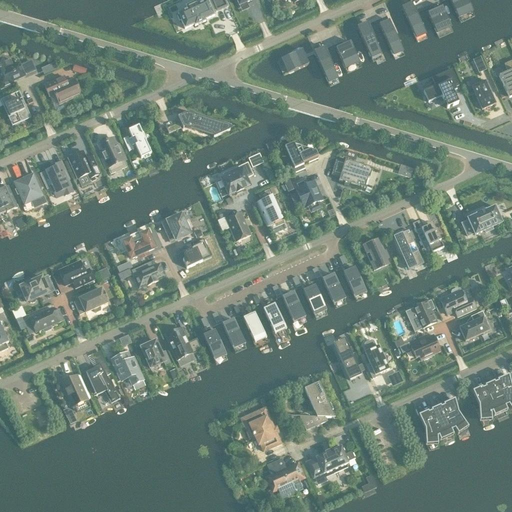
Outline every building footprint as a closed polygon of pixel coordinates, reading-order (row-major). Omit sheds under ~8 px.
[(178,16),(177,16),(179,22),(181,21),(185,30),(192,26),(194,26),(195,27),(205,22),(205,21),(214,17),(212,12),(214,11),(215,11),(216,13),(228,7),(224,0),(211,0),(207,2),(207,1),(198,5),(196,2),(186,7),(187,10),(178,14),(178,16)] [(472,11),(466,0),(449,0),(458,18),(472,11)] [(425,33),(418,18),(412,5),(402,10),(415,38),(425,33)] [(450,27),(442,8),(428,15),(436,33),(450,27)] [(402,51),(389,23),(380,27),(392,55),(402,51)] [(380,53),(367,25),(358,29),(370,57),(380,53)] [(359,62),(350,43),(336,50),(344,69),(359,62)] [(337,78),(328,57),(324,50),(315,54),(327,82),(337,78)] [(282,60),(289,74),(308,65),(301,51),(282,60)] [(479,73),(486,70),(480,58),(473,61),(479,73)] [(0,88),(1,90),(13,84),(12,81),(24,76),(19,64),(13,67),(10,60),(4,63),(2,59),(0,59),(0,88)] [(511,61),(504,65),(508,73),(499,77),(508,97),(509,99),(511,98),(511,61)] [(56,63),(50,65),(53,72),(59,69),(56,63)] [(435,87),(423,92),(428,103),(442,97),(447,109),(458,104),(454,95),(453,92),(456,91),(455,88),(459,86),(452,70),(432,79),(435,87)] [(61,78),(44,86),(49,98),(56,113),(66,109),(63,103),(81,95),(74,80),(66,84),(64,77),(61,78)] [(482,111),(495,105),(485,83),(472,89),(482,111)] [(17,96),(16,94),(2,100),(10,118),(8,119),(12,127),(28,120),(27,118),(30,117),(26,108),(23,110),(22,108),(23,107),(22,103),(24,102),(20,94),(17,96)] [(231,127),(187,113),(178,118),(180,122),(183,129),(184,129),(183,128),(187,126),(187,127),(187,128),(188,129),(189,129),(190,129),(191,128),(192,127),(192,126),(208,131),(215,137),(213,138),(230,131),(229,131),(228,131),(229,127),(231,127)] [(169,134),(180,129),(178,124),(166,129),(169,134)] [(123,140),(129,152),(133,150),(132,148),(135,146),(141,159),(151,155),(145,142),(146,141),(146,142),(146,141),(143,134),(142,134),(142,135),(138,127),(128,131),(132,139),(129,140),(128,138),(124,140),(123,139),(123,140)] [(113,140),(107,142),(98,146),(102,154),(99,156),(106,170),(114,166),(115,167),(118,166),(117,164),(126,161),(119,147),(117,148),(113,140)] [(284,148),(293,167),(290,168),(293,174),(305,169),(303,164),(308,162),(309,163),(318,159),(317,158),(318,157),(316,152),(295,146),(293,144),(284,148)] [(93,157),(86,160),(83,153),(68,159),(77,180),(87,176),(89,180),(100,175),(93,157)] [(263,164),(259,154),(248,159),(252,169),(263,164)] [(369,180),(372,170),(346,162),(345,164),(336,161),(331,176),(340,178),(339,182),(344,183),(343,186),(347,187),(348,185),(364,189),(368,179),(369,180)] [(52,170),(40,175),(47,190),(51,188),(54,195),(61,192),(63,197),(64,197),(72,193),(67,181),(68,181),(61,163),(55,166),(56,168),(52,170)] [(221,181),(228,196),(228,197),(229,196),(235,193),(236,193),(241,191),(242,191),(242,190),(248,187),(248,188),(249,187),(249,186),(246,179),(253,176),(248,164),(222,175),(224,179),(222,180),(222,179),(221,180),(221,181)] [(400,167),(398,175),(410,179),(413,171),(400,167)] [(33,175),(23,180),(14,184),(19,195),(24,206),(36,201),(38,206),(45,203),(33,175)] [(296,190),(295,191),(304,210),(308,208),(309,210),(311,211),(314,211),(316,211),(318,209),(319,207),(319,205),(319,203),(323,201),(314,182),(307,185),(306,183),(304,182),(301,182),(299,182),(297,184),(296,186),(295,188),(296,190)] [(0,215),(6,213),(6,214),(17,209),(8,187),(0,190),(0,215)] [(275,187),(269,190),(272,197),(278,194),(275,187)] [(257,205),(256,206),(257,207),(258,211),(260,214),(261,218),(263,221),(264,224),(265,226),(267,226),(267,225),(274,222),(274,224),(282,221),(278,212),(283,210),(280,204),(275,206),(269,191),(258,196),(261,203),(257,205)] [(468,222),(461,224),(467,237),(474,234),(474,236),(485,232),(485,233),(492,230),(491,228),(502,224),(494,207),(485,212),(485,211),(483,212),(483,213),(479,215),(479,214),(478,215),(478,214),(476,215),(476,216),(467,220),(468,222)] [(225,220),(236,243),(251,236),(240,213),(225,220)] [(187,229),(189,228),(189,226),(189,223),(187,222),(184,222),(181,215),(167,222),(167,221),(161,224),(169,243),(175,240),(175,241),(190,235),(187,229)] [(23,218),(15,222),(19,230),(26,226),(23,218)] [(418,222),(412,224),(424,250),(429,247),(432,254),(443,249),(437,235),(437,234),(437,233),(436,232),(435,232),(432,224),(422,229),(418,222)] [(408,231),(393,238),(408,272),(423,265),(418,252),(411,255),(407,245),(413,242),(408,231)] [(123,243),(124,243),(123,245),(126,251),(128,251),(132,260),(139,256),(141,258),(142,258),(146,256),(147,256),(147,255),(146,255),(147,253),(154,250),(150,241),(152,240),(149,234),(147,233),(147,232),(146,232),(141,235),(138,233),(130,237),(129,240),(124,243),(124,242),(123,243)] [(209,257),(206,251),(208,250),(203,240),(193,244),(194,248),(182,253),(185,259),(182,260),(187,269),(202,263),(201,261),(209,257)] [(388,265),(377,242),(363,248),(373,272),(388,265)] [(343,256),(339,258),(343,267),(347,265),(343,256)] [(94,282),(88,270),(84,272),(80,262),(58,272),(65,287),(73,283),(75,284),(76,284),(78,288),(75,289),(75,290),(88,284),(88,286),(93,284),(92,282),(94,282)] [(133,277),(139,290),(147,286),(147,287),(158,282),(157,281),(165,278),(160,265),(155,267),(153,262),(131,272),(133,277)] [(316,269),(312,271),(316,279),(320,277),(316,269)] [(356,272),(344,277),(353,297),(364,292),(356,272)] [(42,278),(20,288),(27,303),(29,302),(30,303),(32,304),(34,303),(36,301),(35,299),(48,293),(47,290),(53,287),(48,276),(42,279),(42,278)] [(296,278),(292,280),(296,288),(300,286),(296,278)] [(335,279),(323,284),(332,303),(343,298),(335,279)] [(276,287),(272,289),(276,297),(280,295),(276,287)] [(447,316),(454,312),(456,313),(458,312),(460,317),(457,318),(457,319),(476,310),(470,298),(465,301),(461,292),(459,292),(458,290),(456,289),(452,291),(451,293),(452,296),(440,301),(447,316)] [(101,290),(79,300),(79,301),(73,303),(79,316),(85,314),(93,311),(94,312),(96,314),(100,312),(101,310),(100,308),(108,304),(106,300),(107,300),(104,293),(103,294),(101,290)] [(316,290),(304,295),(313,315),(324,310),(316,290)] [(295,297),(283,302),(292,321),(303,316),(295,297)] [(499,303),(503,310),(508,307),(505,300),(499,303)] [(430,302),(407,312),(416,332),(436,323),(431,313),(435,311),(430,302)] [(286,331),(274,305),(263,310),(274,336),(286,331)] [(52,309),(29,320),(35,334),(43,330),(44,332),(45,332),(50,330),(51,328),(50,327),(57,324),(64,321),(59,310),(53,312),(52,309)] [(459,329),(465,342),(489,332),(483,319),(485,318),(482,312),(471,318),(473,323),(459,329)] [(216,314),(212,315),(216,324),(220,322),(216,314)] [(254,314),(243,319),(244,322),(245,324),(252,340),(253,341),(255,345),(266,340),(264,336),(264,335),(256,319),(256,317),(254,314)] [(205,319),(201,321),(205,329),(209,327),(205,319)] [(235,323),(223,329),(232,348),(243,343),(235,323)] [(8,343),(0,324),(0,353),(8,350),(6,344),(8,343)] [(200,351),(196,341),(188,344),(181,329),(165,336),(177,361),(192,355),(200,351)] [(215,335),(204,340),(213,360),(225,355),(215,335)] [(410,347),(412,351),(416,360),(419,358),(421,363),(434,357),(433,355),(440,352),(433,336),(410,347)] [(344,339),(336,343),(333,344),(349,381),(361,376),(360,373),(357,367),(351,355),(354,354),(351,347),(348,349),(344,339)] [(402,340),(395,343),(397,348),(404,345),(402,340)] [(376,348),(373,342),(371,341),(365,344),(364,346),(367,352),(365,353),(370,365),(366,366),(372,380),(376,378),(376,376),(389,370),(378,347),(376,348)] [(141,348),(150,369),(164,363),(165,367),(170,365),(165,353),(161,354),(155,342),(148,345),(146,344),(144,345),(143,347),(141,348)] [(408,345),(399,349),(402,355),(411,351),(408,345)] [(143,381),(133,359),(130,361),(127,354),(111,361),(121,382),(129,378),(132,386),(143,381)] [(110,375),(105,363),(96,366),(98,371),(96,372),(95,370),(86,375),(95,395),(103,391),(111,405),(120,400),(107,377),(110,375)] [(179,379),(175,370),(169,372),(173,381),(179,379)] [(403,383),(398,373),(387,377),(392,388),(403,383)] [(61,383),(71,408),(88,401),(77,376),(61,383)] [(511,405),(511,390),(511,389),(508,376),(497,381),(497,383),(503,395),(500,396),(505,408),(508,406),(509,408),(511,405)] [(503,395),(497,383),(494,384),(494,383),(484,387),(485,388),(490,400),(486,402),(491,414),(505,408),(500,396),(503,395)] [(331,412),(322,391),(319,384),(316,385),(304,390),(311,405),(314,411),(317,410),(317,418),(299,417),(306,432),(327,422),(326,419),(331,419),(328,413),(331,412)] [(490,400),(485,388),(482,390),(481,388),(472,392),(478,406),(479,418),(491,417),(491,414),(486,402),(490,400)] [(443,405),(444,407),(449,419),(446,420),(451,432),(454,430),(455,432),(462,427),(465,425),(458,414),(454,400),(443,405)] [(449,419),(444,407),(440,408),(440,407),(430,411),(431,412),(437,425),(433,426),(438,438),(451,432),(446,420),(449,419)] [(281,445),(265,409),(247,417),(247,418),(248,417),(251,425),(249,426),(258,446),(260,445),(263,453),(281,445)] [(68,411),(64,413),(71,427),(77,424),(72,413),(68,411)] [(437,425),(431,412),(428,414),(427,412),(418,417),(419,418),(424,430),(425,442),(437,441),(437,438),(438,438),(433,426),(437,425)] [(347,469),(346,465),(348,464),(347,463),(355,460),(351,452),(344,456),(341,448),(331,452),(331,451),(325,454),(325,455),(316,459),(317,461),(306,465),(313,480),(314,479),(317,486),(327,482),(325,479),(347,469)] [(305,479),(298,463),(285,469),(281,460),(266,466),(271,476),(265,478),(272,494),(278,492),(282,500),(296,494),(293,487),(300,484),(299,482),(305,479)] [(371,477),(365,479),(368,485),(361,488),(364,494),(376,488),(371,477)]
